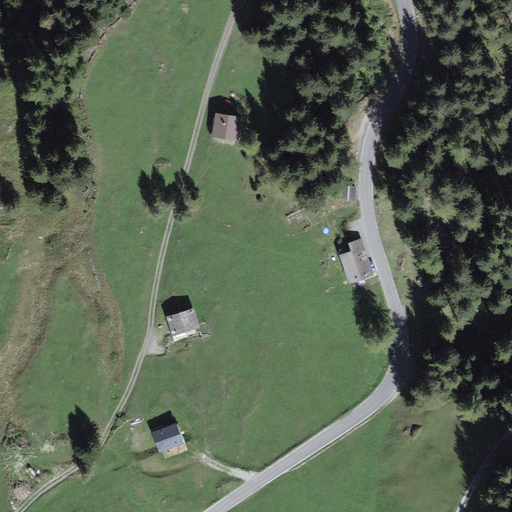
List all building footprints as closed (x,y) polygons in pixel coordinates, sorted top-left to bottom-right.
[(241,115),(217,112),(213,133),(238,137),(241,115)] [(355,186),(344,185),(343,197),(354,197),(355,186)] [(353,249),(342,253),(346,266),(368,258),(361,238),(351,242),(353,249)] [(351,280),(373,272),(368,258),(346,266),(351,280)] [(199,324),(193,308),(169,316),(174,332),(199,324)] [(182,441),(176,423),(154,431),(161,448),(182,441)]
